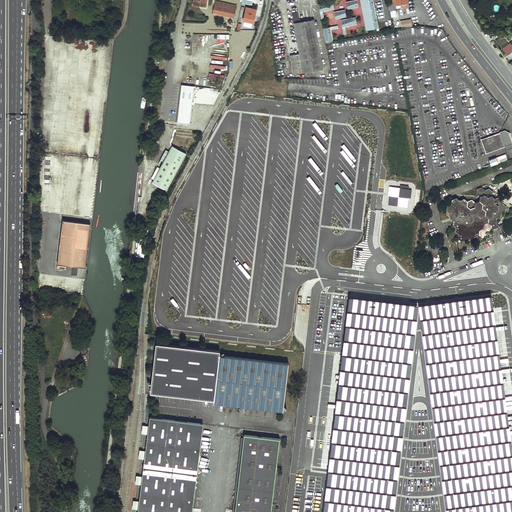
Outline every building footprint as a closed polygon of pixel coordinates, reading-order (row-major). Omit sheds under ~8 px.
[(357,0),(355,0),(347,2),(348,9),(358,6),(357,0)] [(362,0),(368,30),(378,28),(373,0),(362,0)] [(408,8),(407,0),(389,0),(390,4),(391,3),(393,10),(408,8)] [(236,6),(216,1),(213,12),(233,17),(236,6)] [(318,4),(321,19),(324,18),(323,11),(335,9),(333,1),(318,4)] [(256,9),(247,7),(244,20),(253,22),(256,9)] [(345,9),(335,11),(336,18),(347,16),(345,9)] [(298,12),(293,12),(300,54),(291,55),(294,74),(323,69),(314,19),(300,22),(298,12)] [(355,17),(341,20),(344,34),(346,34),(345,26),(357,24),(355,17)] [(401,21),(402,28),(412,26),(410,19),(401,21)] [(323,28),(326,42),(333,41),(331,29),(339,28),(338,25),(323,28)] [(222,77),(209,77),(209,82),(215,82),(215,86),(224,86),(225,83),(222,83),(222,77)] [(194,87),(182,85),(177,123),(190,124),(194,87)] [(175,129),(174,137),(193,138),(193,130),(175,129)] [(505,147),(501,133),(482,139),(487,153),(505,147)] [(169,151),(154,179),(168,188),(187,153),(172,145),(169,151)] [(384,205),(408,208),(411,189),(388,185),(384,205)] [(450,203),(446,205),(445,210),(449,212),(448,217),(452,220),(452,224),(455,226),(454,231),(458,234),(458,238),(461,241),(465,239),(469,242),(473,241),(473,236),(477,234),(478,229),(482,228),(482,223),(487,221),(490,224),(492,223),(494,222),(495,218),(499,217),(499,212),(503,210),(504,206),(500,203),(501,199),(497,196),(493,197),(490,195),(490,190),(486,187),(482,189),(480,187),(475,188),(475,192),(479,196),(478,200),(474,202),(470,199),(466,201),(462,198),(458,200),(454,197),(450,199),(450,203)] [(88,222),(60,218),(55,262),(83,265),(88,222)] [(145,240),(136,240),(135,256),(144,257),(145,240)] [(76,278),(84,279),(86,268),(78,267),(76,278)] [(482,296),(511,511),(511,446),(491,295),(482,296)] [(323,511),(332,511),(358,298),(349,296),(323,511)] [(511,511),(482,296),(428,303),(455,511),(511,511)] [(384,511),(409,304),(358,298),(332,511),(384,511)] [(455,511),(428,303),(418,305),(418,306),(446,511),(455,511)] [(418,305),(409,304),(384,511),(393,511),(418,306),(418,305)] [(150,393),(213,400),(218,355),(218,351),(155,344),(150,393)] [(213,400),(213,402),(282,410),(287,362),(218,355),(213,400)] [(188,511),(199,424),(145,418),(133,511),(188,511)] [(270,511),(279,439),(243,435),(234,511),(270,511)]
